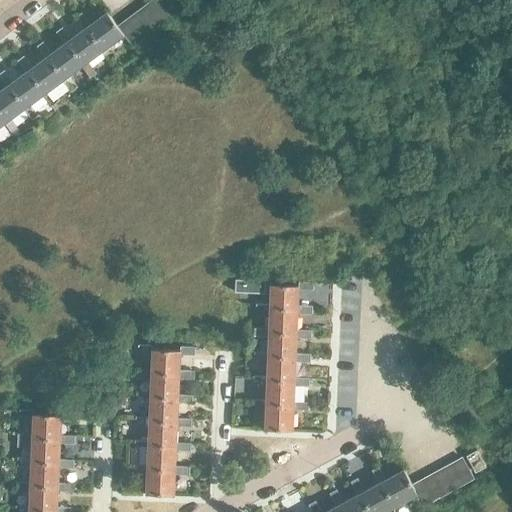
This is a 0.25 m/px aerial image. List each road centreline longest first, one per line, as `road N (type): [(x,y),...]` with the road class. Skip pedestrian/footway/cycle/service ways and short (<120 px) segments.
road 1 (residential): [(220,508),(399,407),(372,298)]
road 2 (residential): [(220,508),(223,365)]
